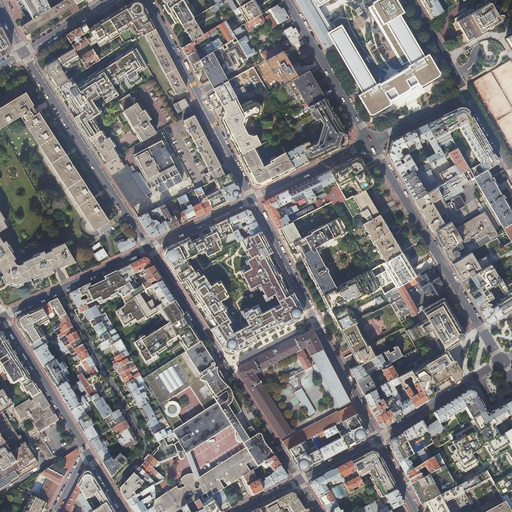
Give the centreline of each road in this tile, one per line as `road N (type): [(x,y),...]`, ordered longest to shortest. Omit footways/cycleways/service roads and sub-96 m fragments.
road 1 (residential): [(299,480),(149,247)]
road 2 (residential): [(252,198),(378,439)]
road 3 (secondary): [(370,141),(500,361)]
road 4 (residential): [(59,289),(143,440),(144,451),(111,489)]
road 5 (residential): [(149,247),(23,52)]
road 6 (residential): [(149,0),(252,198)]
road 7 (secondary): [(286,0),(370,141)]
road 8 (residential): [(2,315),(86,451)]
road 9 (residential): [(378,439),(500,361)]
road 10 (residential): [(370,141),(252,198)]
